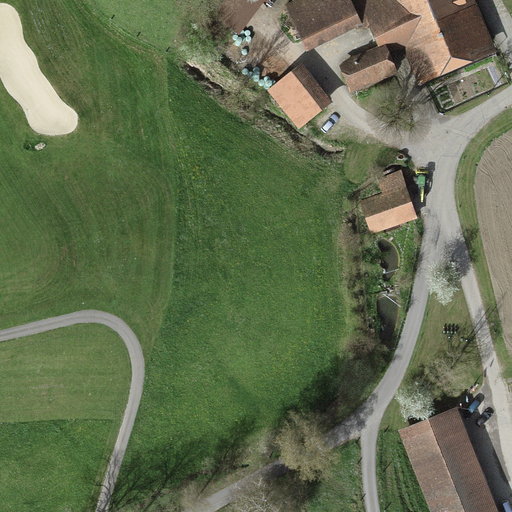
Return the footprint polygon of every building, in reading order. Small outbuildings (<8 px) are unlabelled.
[(224,0),(217,10),(235,24),(254,0),(224,0)] [(362,0),(364,4),(353,9),(349,0),(322,0),(288,16),(302,44),(370,17),(387,59),(402,53),(417,90),(499,57),(475,0),(362,0)] [(294,72),(273,90),(301,122),(322,105),(294,72)] [(383,194),(358,201),(366,230),(415,216),(403,173),(379,180),(383,194)] [(496,511),(457,407),(399,429),(430,511),(496,511)]
